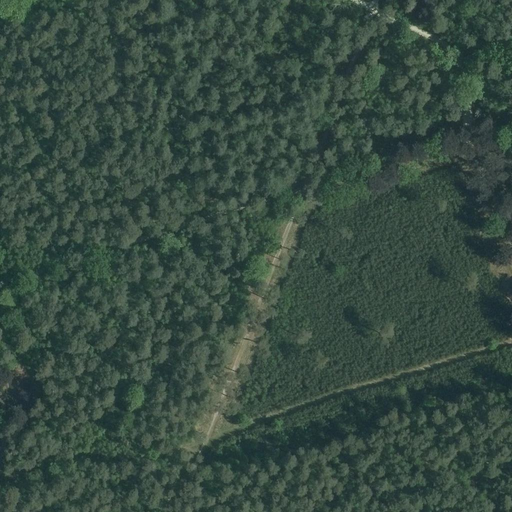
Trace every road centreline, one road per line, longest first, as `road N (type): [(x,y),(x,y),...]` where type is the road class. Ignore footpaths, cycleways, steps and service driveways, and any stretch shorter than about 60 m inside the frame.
road 1 (track): [(299,190),(0,286)]
road 2 (track): [(471,129),(299,190)]
